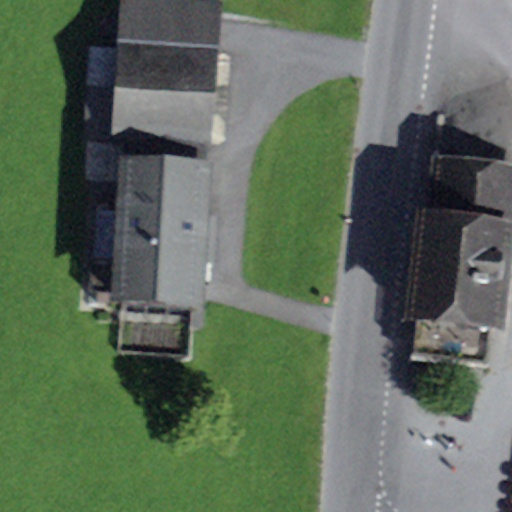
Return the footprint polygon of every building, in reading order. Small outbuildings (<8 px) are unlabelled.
[(99,82),(96,112),(113,114),(111,142),(131,143),(202,149),(212,11),(122,5),(116,83),(99,82)] [(129,172),(204,178),(202,149),(131,143),(129,172)] [(129,172),(119,303),(194,309),(196,282),(211,283),(215,225),(200,224),(204,178),(129,172)] [(416,322),(491,331),(499,265),(509,180),(448,173),(441,232),(425,230),(419,276),(414,321),(416,322)] [(412,362),(486,371),(491,331),(416,322),(412,362)]
